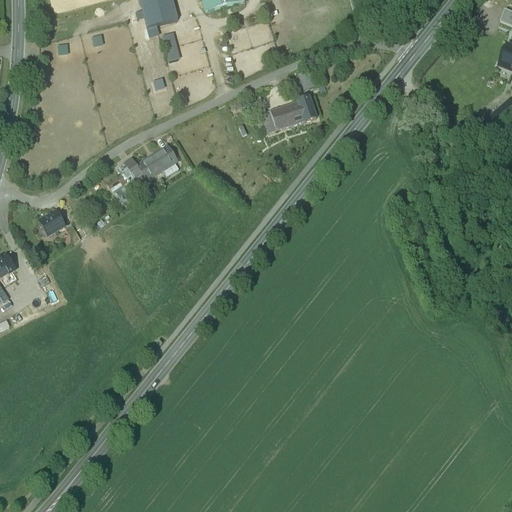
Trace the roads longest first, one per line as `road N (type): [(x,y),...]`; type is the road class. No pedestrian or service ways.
road 1 (primary): [(60,498),(410,60)]
road 2 (residential): [(0,193),(53,199),(129,144),(341,50),(388,47),(410,60)]
road 3 (secondary): [(0,160),(14,87),(17,0)]
